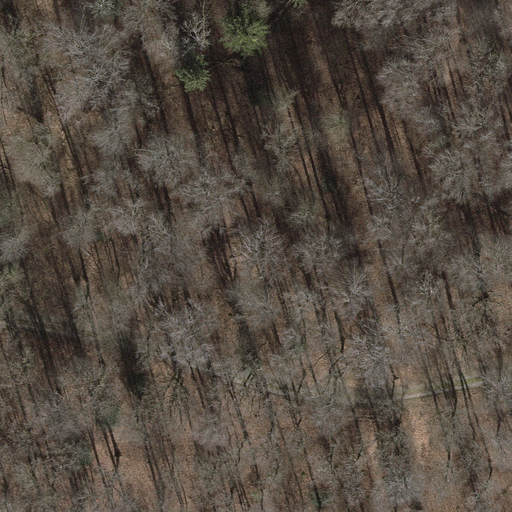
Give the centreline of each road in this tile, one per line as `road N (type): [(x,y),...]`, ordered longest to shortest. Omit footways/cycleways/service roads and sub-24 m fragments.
road 1 (track): [(0,318),(103,335),(328,393),(405,393),(511,375)]
road 2 (track): [(63,329),(454,69)]
